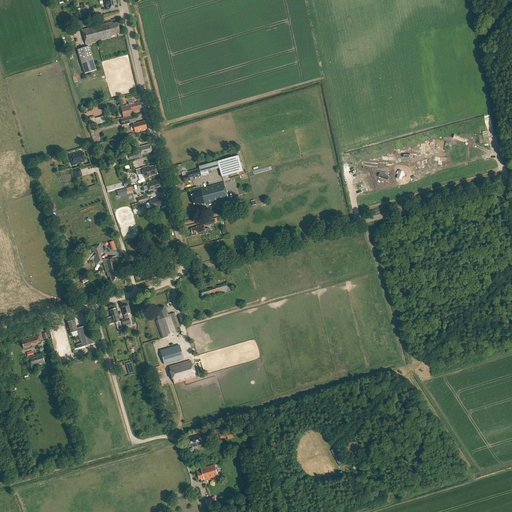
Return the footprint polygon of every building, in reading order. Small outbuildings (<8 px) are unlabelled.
[(117,8),(115,0),(104,0),(107,10),(117,8)] [(81,13),(80,13),(81,18),(82,18),(82,19),(90,17),(88,8),(80,10),(81,13)] [(112,24),(112,22),(82,30),(85,45),(96,42),(96,41),(111,37),(111,36),(115,35),(115,34),(120,33),(117,23),(112,24)] [(85,75),(96,71),(89,47),(77,51),(85,75)] [(133,103),(132,100),(128,101),(129,105),(121,107),(123,118),(132,116),(131,112),(140,110),(139,108),(141,108),(140,104),(138,104),(138,102),(133,103)] [(88,120),(90,126),(111,120),(109,114),(95,118),(94,118),(88,120)] [(134,116),(120,119),(122,126),(135,122),(134,116)] [(146,129),(144,121),(133,124),(135,132),(146,129)] [(444,146),(443,139),(436,140),(437,147),(444,146)] [(152,152),(150,145),(138,148),(140,155),(152,152)] [(82,153),(81,151),(69,155),(72,165),(78,164),(77,163),(80,162),(80,163),(85,162),(84,160),(86,159),(84,153),(82,153)] [(222,178),(230,175),(241,172),(240,168),(238,169),(238,167),(242,166),(238,155),(234,156),(235,157),(199,167),(202,176),(209,174),(208,171),(219,168),(222,178)] [(427,163),(426,160),(416,163),(417,166),(421,165),(422,168),(425,167),(424,164),(427,163)] [(138,175),(143,174),(144,179),(149,178),(148,177),(157,175),(155,166),(149,167),(149,166),(136,170),(138,175)] [(73,171),(75,178),(82,176),(80,169),(73,171)] [(201,176),(199,169),(188,173),(188,175),(183,176),(184,183),(195,180),(195,178),(201,176)] [(401,173),(401,171),(395,170),(395,172),(394,172),(394,174),(395,175),(395,178),(400,179),(400,175),(402,175),(402,173),(401,173)] [(147,184),(149,192),(161,189),(159,181),(147,184)] [(229,199),(224,183),(193,191),(194,195),(192,195),(194,205),(199,204),(199,205),(205,204),(205,206),(229,199)] [(164,204),(162,198),(149,202),(151,209),(160,207),(160,206),(164,204)] [(198,233),(202,232),(203,235),(210,233),(209,228),(205,229),(204,225),(197,227),(197,228),(192,229),(193,234),(198,232),(198,233)] [(103,254),(99,245),(91,248),(93,254),(94,253),(95,256),(93,256),(96,265),(103,263),(105,272),(106,272),(108,277),(109,277),(111,282),(119,280),(119,278),(120,277),(119,273),(120,273),(116,257),(102,261),(101,254),(103,254)] [(201,291),(203,299),(228,292),(228,291),(233,290),(231,285),(227,287),(226,284),(201,291)] [(123,326),(123,328),(126,327),(131,326),(129,318),(128,314),(130,313),(128,305),(121,307),(124,315),(125,320),(121,321),(123,326)] [(156,321),(162,338),(162,339),(178,333),(177,333),(176,328),(180,327),(175,313),(168,315),(165,307),(155,311),(157,316),(156,317),(157,321),(156,321)] [(115,309),(110,310),(112,315),(111,316),(112,317),(107,318),(109,325),(114,323),(114,324),(116,323),(118,330),(122,329),(120,322),(119,322),(116,313),(115,309)] [(80,340),(82,347),(94,344),(89,325),(76,329),(74,321),(67,323),(70,334),(75,332),(76,333),(77,333),(79,340),(80,340)] [(22,342),(24,349),(41,344),(39,336),(24,340),(24,341),(22,342)] [(160,351),(164,364),(183,359),(179,345),(160,351)] [(33,350),(26,352),(28,356),(29,356),(30,359),(32,365),(45,362),(43,355),(34,358),(33,355),(34,355),(33,350)] [(129,374),(135,371),(131,361),(125,363),(129,374)] [(195,378),(190,361),(169,367),(174,384),(195,378)] [(227,437),(228,440),(234,438),(232,431),(219,434),(221,439),(227,437)] [(188,438),(189,440),(188,440),(190,449),(202,446),(201,442),(209,440),(207,435),(202,437),(200,438),(199,435),(188,438)] [(215,465),(201,469),(201,470),(196,472),(199,480),(201,479),(202,481),(204,480),(218,476),(215,465)]
